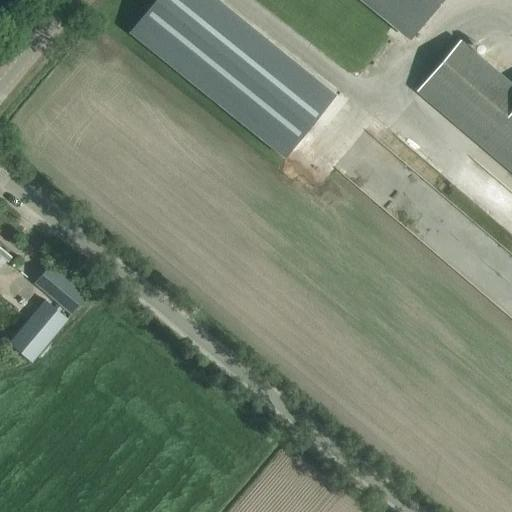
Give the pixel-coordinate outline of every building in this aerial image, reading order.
[(218,0),(153,0),(128,31),(284,157),(335,94),(218,0)] [(441,0),(368,0),(413,36),(441,0)] [(511,83),(460,39),(416,92),(511,173),(511,83)] [(0,265),(4,260),(8,263),(8,262),(0,254),(0,265)] [(4,292),(13,301),(30,280),(21,272),(4,292)] [(49,296),(72,315),(87,296),(64,277),(49,296)] [(44,300),(8,343),(31,361),(67,319),(44,300)]
